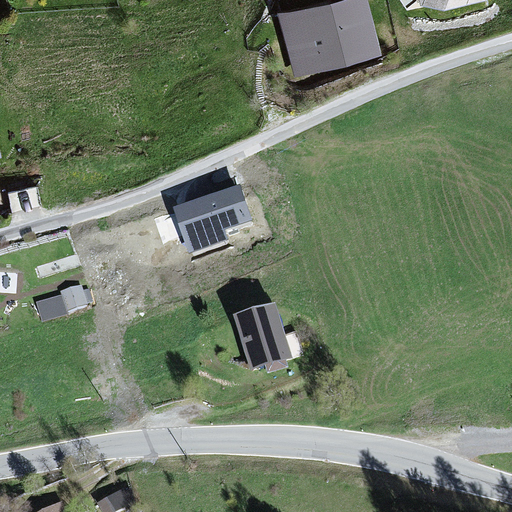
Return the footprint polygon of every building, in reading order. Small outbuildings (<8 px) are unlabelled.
[(369,0),(345,0),(278,14),(294,78),(382,58),(369,0)] [(8,212),(34,205),(31,184),(3,191),(8,212)] [(239,185),(173,206),(188,253),(228,240),(225,229),(251,221),(239,185)] [(87,307),(81,285),(60,293),(66,315),(87,307)] [(250,375),(289,361),(277,313),(235,324),(250,375)]
